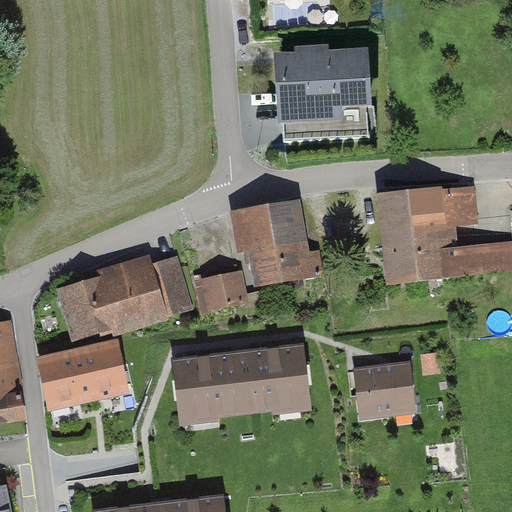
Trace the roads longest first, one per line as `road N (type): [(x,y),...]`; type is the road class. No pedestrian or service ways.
road 1 (unclassified): [(511,172),(239,188)]
road 2 (unclassified): [(239,188),(0,299)]
road 3 (residential): [(239,188),(225,0)]
